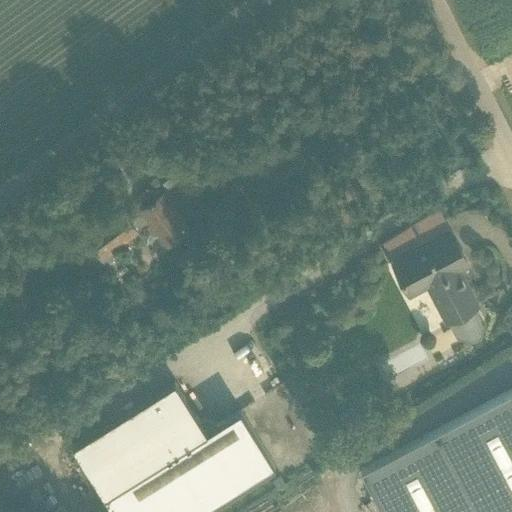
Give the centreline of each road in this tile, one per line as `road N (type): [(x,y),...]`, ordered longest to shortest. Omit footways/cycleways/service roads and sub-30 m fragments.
road 1 (unclassified): [(253,0),(0,197)]
road 2 (unknown): [(511,358),(348,457),(338,490),(350,511)]
road 3 (unclassified): [(511,151),(433,0)]
